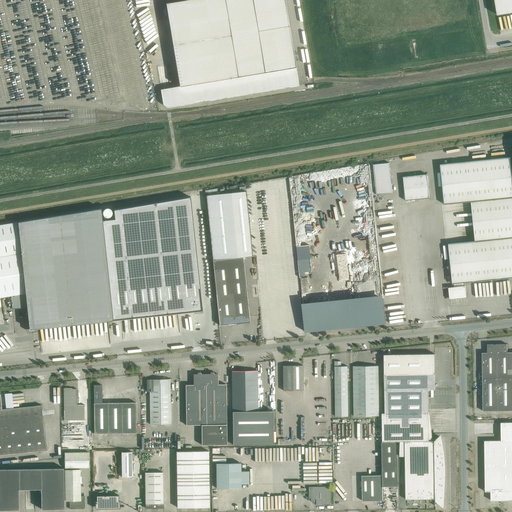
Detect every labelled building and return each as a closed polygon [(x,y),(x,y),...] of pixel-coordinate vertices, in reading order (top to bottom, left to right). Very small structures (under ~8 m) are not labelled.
[(239,76),(225,0),(184,0),(166,3),(180,86),(239,76)] [(265,72),(252,0),(225,0),(239,76),(265,72)] [(285,0),(252,0),(265,72),(296,67),(285,0)] [(511,12),(511,0),(494,0),(497,15),(511,12)] [(265,72),(239,76),(180,86),(161,89),(163,104),(168,107),(299,86),(296,67),(265,72)] [(511,176),(510,157),(445,164),(440,164),(444,204),(471,201),(511,197),(511,176)] [(376,194),(392,193),(389,163),(373,164),(376,194)] [(403,177),(404,186),(401,186),(402,193),(405,192),(406,201),(430,198),(427,174),(403,177)] [(246,191),(206,195),(213,260),(220,325),(250,322),(243,257),(253,256),(246,191)] [(115,219),(103,220),(113,320),(203,310),(191,197),(114,209),(115,219)] [(511,237),(511,197),(471,201),(475,241),(511,237)] [(18,221),(18,222),(21,255),(25,293),(26,307),(29,331),(35,331),(35,329),(38,329),(38,328),(113,320),(103,220),(101,208),(18,222),(18,221)] [(0,258),(21,255),(18,222),(0,224),(0,258)] [(511,277),(511,237),(475,241),(448,244),(452,284),(454,284),(463,283),(511,277)] [(25,293),(21,255),(0,258),(0,297),(11,295),(25,293)] [(308,277),(300,278),(302,293),(309,292),(308,277)] [(463,286),(463,283),(454,284),(454,287),(449,287),(450,299),(466,297),(465,286),(463,286)] [(26,307),(25,293),(11,295),(12,309),(26,307)] [(507,344),(487,344),(487,352),(507,352),(507,344)] [(511,351),(507,352),(487,352),(482,352),(482,373),(482,375),(511,374),(511,351)] [(385,413),(382,413),(382,419),(383,442),(397,441),(400,441),(400,456),(405,456),(406,499),(435,499),(435,506),(436,506),(436,501),(439,501),(439,502),(442,504),(443,494),(444,484),(445,474),(444,465),(443,453),(442,446),(441,437),(438,438),(438,441),(435,441),(435,439),(434,439),(434,441),(429,441),(429,412),(428,389),(435,389),(435,354),(384,354),(385,375),(385,390),(385,413)] [(341,361),(335,361),(336,416),(348,416),(348,366),(341,366),(341,361)] [(303,390),(303,365),(283,365),(283,390),(303,390)] [(378,366),(353,366),(354,416),(379,416),(378,366)] [(258,411),(257,370),(232,371),(233,411),(258,411)] [(193,374),(194,384),(218,384),(218,374),(214,374),(214,372),(211,372),(210,374),(201,374),(201,372),(198,372),(197,374),(193,374)] [(511,410),(511,374),(482,375),(482,379),(483,411),(511,410)] [(171,424),(170,379),(150,379),(150,424),(171,424)] [(226,384),(218,384),(194,384),(186,385),(186,425),(201,425),(202,445),(227,444),(226,384)] [(94,385),(94,403),(102,403),(102,385),(94,385)] [(64,388),(64,389),(64,420),(85,420),(85,405),(78,405),(77,397),(78,397),(78,393),(77,393),(77,389),(69,389),(69,388),(64,388)] [(0,394),(0,454),(46,450),(42,405),(2,409),(0,394)] [(102,403),(94,403),(94,433),(136,433),(136,402),(102,403)] [(273,410),(258,411),(233,411),(233,445),(274,444),(273,410)] [(511,422),(501,422),(501,440),(485,440),(485,491),(491,491),(491,500),(511,500),(511,422)] [(383,486),(398,486),(397,441),(383,442),(382,442),(382,475),(383,486)] [(177,451),(177,502),(177,507),(209,507),(209,451),(177,451)] [(89,452),(65,452),(65,468),(79,467),(89,467),(89,452)] [(122,476),(132,476),(132,452),(121,452),(122,476)] [(217,488),(241,487),(241,483),(249,483),(249,471),(241,471),(241,463),(216,463),(217,488)] [(80,470),(79,467),(65,468),(65,501),(69,501),(70,509),(82,509),(82,507),(84,506),(85,506),(85,496),(81,496),(80,470)] [(19,489),(18,469),(0,468),(0,509),(19,510),(19,489)] [(41,489),(41,468),(18,469),(19,489),(41,489)] [(41,468),(41,489),(42,509),(64,509),(64,468),(41,468)] [(163,472),(145,472),(145,502),(164,502),(163,472)] [(382,475),(362,475),(363,501),(383,500),(383,486),(382,475)] [(331,505),(331,486),(309,487),(309,498),(312,498),(313,500),(314,501),(316,501),(316,505),(331,505)] [(97,495),(97,501),(95,501),(96,508),(120,508),(120,500),(119,500),(119,495),(97,495)]
